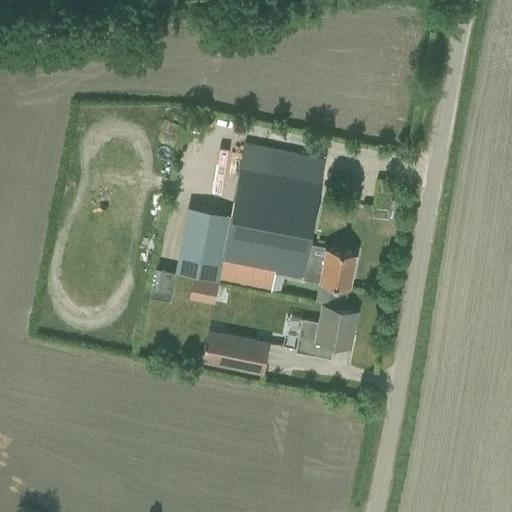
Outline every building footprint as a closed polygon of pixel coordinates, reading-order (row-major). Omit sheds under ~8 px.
[(324,159),(304,155),(241,143),(216,275),(268,285),(271,268),(299,274),(298,277),(330,284),(329,284),(347,287),(348,287),(355,252),(325,247),(323,257),(306,254),(324,159)] [(393,201),(391,210),(398,211),(399,202),(393,201)] [(153,269),(150,285),(171,289),(174,273),(153,269)] [(192,277),(188,299),(213,303),(217,282),(192,277)] [(301,318),(297,335),(294,351),(330,357),(333,342),(349,345),(355,311),(343,309),(347,287),(329,284),(326,302),(323,301),(319,321),(301,318)] [(207,330),(201,361),(262,373),(268,342),(207,330)]
